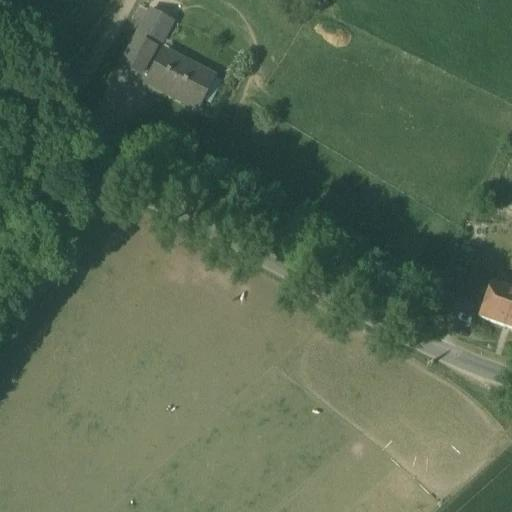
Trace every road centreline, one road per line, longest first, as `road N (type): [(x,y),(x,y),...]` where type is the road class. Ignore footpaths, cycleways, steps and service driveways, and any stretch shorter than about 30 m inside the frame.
road 1 (unclassified): [(118,180),(438,348),(511,373)]
road 2 (unclassified): [(118,180),(0,332)]
road 3 (track): [(47,142),(131,0)]
road 4 (unclassified): [(0,125),(118,180)]
